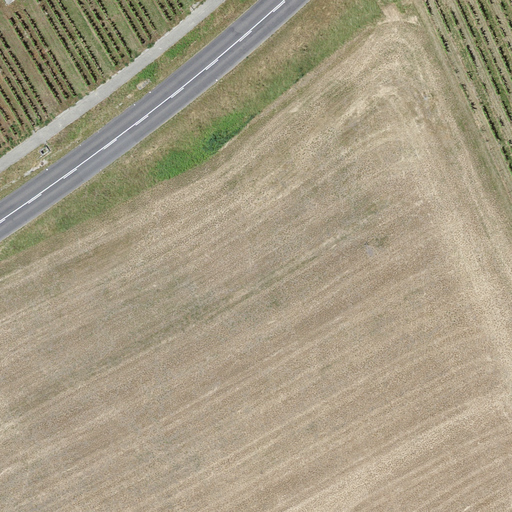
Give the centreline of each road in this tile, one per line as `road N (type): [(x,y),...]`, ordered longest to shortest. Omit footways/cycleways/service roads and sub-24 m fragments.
road 1 (secondary): [(0,219),(142,121),(294,0)]
road 2 (track): [(187,0),(0,160)]
